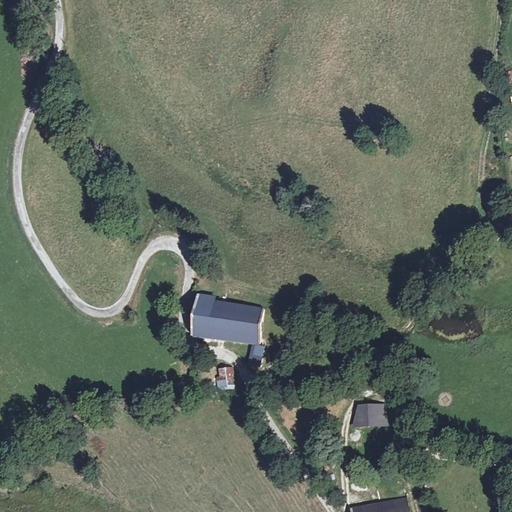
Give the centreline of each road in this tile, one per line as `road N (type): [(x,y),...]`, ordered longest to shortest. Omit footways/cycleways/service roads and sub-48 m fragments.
road 1 (residential): [(56,0),(60,39),(16,172),(20,211),(37,247),(92,313),(122,303),(153,244),(179,246),(189,261),(181,315),(187,338),(233,359),(329,511)]
road 2 (track): [(247,379),(269,373),(307,336),(369,350),(392,345),(511,230)]
road 3 (track): [(347,511),(344,420),(373,385),(411,411),(442,456),(511,465)]
